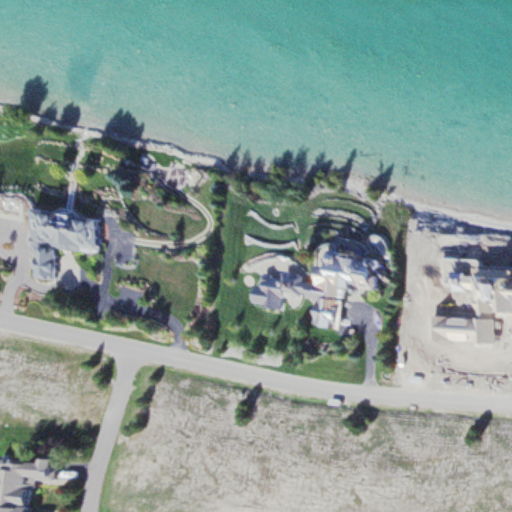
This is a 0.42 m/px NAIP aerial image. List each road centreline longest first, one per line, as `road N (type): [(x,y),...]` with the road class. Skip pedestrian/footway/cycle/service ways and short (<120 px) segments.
road 1 (residential): [(0,324),(248,379),(511,404)]
road 2 (residential): [(115,348),(92,468),(95,511)]
